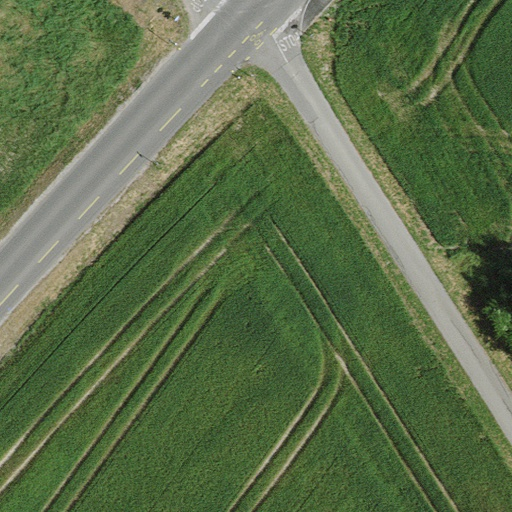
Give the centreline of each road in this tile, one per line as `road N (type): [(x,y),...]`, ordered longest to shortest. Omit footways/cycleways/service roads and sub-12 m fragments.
road 1 (unclassified): [(252,14),(511,416)]
road 2 (tertiary): [(252,14),(0,285)]
